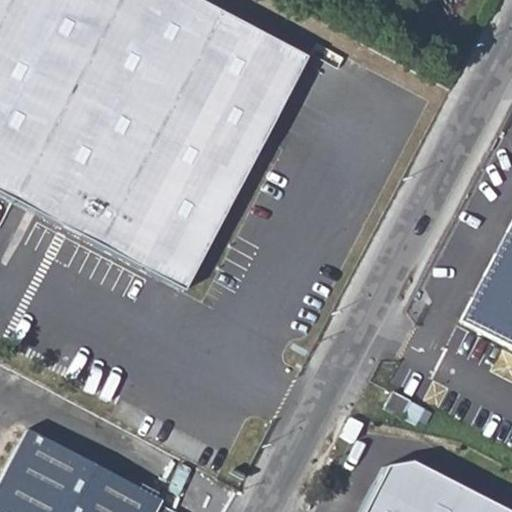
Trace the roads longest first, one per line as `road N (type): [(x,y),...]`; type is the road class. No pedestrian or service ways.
road 1 (residential): [(511,45),(266,511)]
road 2 (unknown): [(200,511),(200,492),(183,480),(0,392)]
